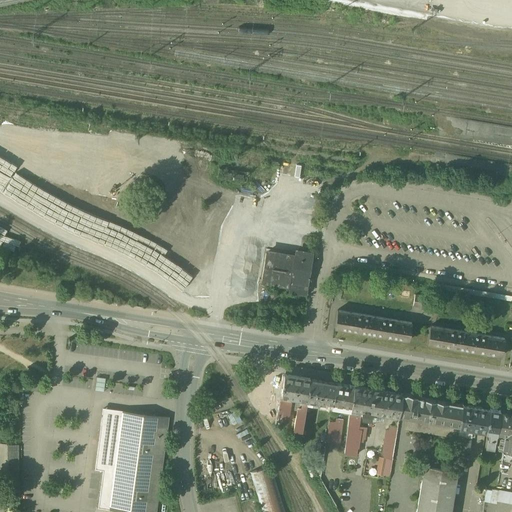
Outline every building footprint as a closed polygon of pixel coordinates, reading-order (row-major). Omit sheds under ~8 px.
[(270,248),(264,280),(309,288),(315,249),(298,247),(297,252),(270,248)] [(414,294),(412,306),(433,310),(435,297),(414,294)] [(409,341),(412,323),(338,310),(335,328),(409,341)] [(502,356),(506,338),(431,324),(428,342),(502,356)] [(309,380),(284,376),(281,397),(306,401),(309,380)] [(333,384),(309,380),(306,401),(330,405),(333,384)] [(353,387),(334,384),(333,384),(330,405),(349,409),(353,387)] [(365,389),(353,387),(349,409),(347,428),(357,430),(359,415),(361,415),(365,389)] [(401,395),(365,389),(361,415),(361,416),(362,417),(363,417),(364,418),(365,418),(366,417),(367,417),(367,416),(368,415),(368,414),(368,413),(368,412),(369,412),(397,416),(401,395)] [(461,404),(401,395),(397,416),(458,426),(461,404)] [(481,408),(461,404),(458,426),(457,427),(478,430),(481,408)] [(499,411),(481,408),(478,430),(496,433),(499,411)] [(163,417),(111,410),(109,421),(101,420),(101,426),(100,426),(94,470),(103,470),(98,508),(126,511),(154,511),(168,418),(163,417)] [(511,412),(499,411),(496,433),(493,447),(511,450),(511,412)] [(341,442),(343,418),(334,417),(334,420),(327,420),(325,441),(341,442)] [(388,476),(395,425),(384,423),(377,474),(388,476)] [(454,511),(462,469),(426,463),(417,511),(454,511)] [(285,511),(273,467),(255,472),(266,511),(285,511)] [(511,490),(485,487),(483,500),(511,503),(511,490)]
